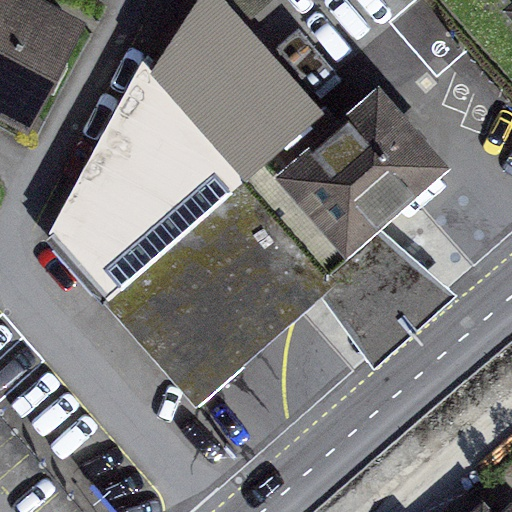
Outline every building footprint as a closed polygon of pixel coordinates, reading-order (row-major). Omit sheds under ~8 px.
[(85,23),(39,0),(0,0),(0,122),(26,136),(85,23)] [(275,0),(184,0),(50,235),(197,412),(321,299),(338,284),(331,277),(380,233),(450,170),(379,89),(339,124),(326,110),(323,113),(247,28),(275,0)] [(511,5),(503,14),(511,25),(511,5)] [(456,298),(380,233),(331,277),(338,284),(321,299),(372,372),(456,298)] [(505,511),(492,511),(483,502),(472,511),(511,511),(511,506),(505,511)]
